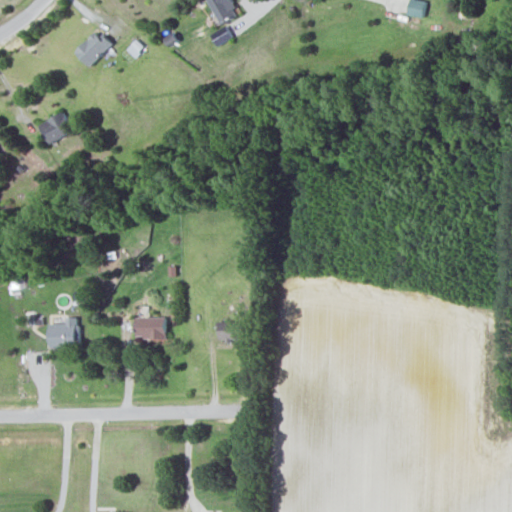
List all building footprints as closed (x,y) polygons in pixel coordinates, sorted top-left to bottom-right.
[(210,0),(219,24),(239,16),(232,0),(210,0)] [(427,1),(421,0),(411,0),(408,14),(424,18),(427,1)] [(77,52),(92,67),(113,44),(98,30),(77,52)] [(40,123),(49,143),(74,132),(65,112),(40,123)] [(50,324),(50,348),(79,349),(80,317),(66,317),(66,324),(50,324)] [(167,317),(137,318),(138,339),(167,338),(167,317)] [(220,340),(237,340),(237,343),(244,343),(243,321),(219,322),(220,340)]
